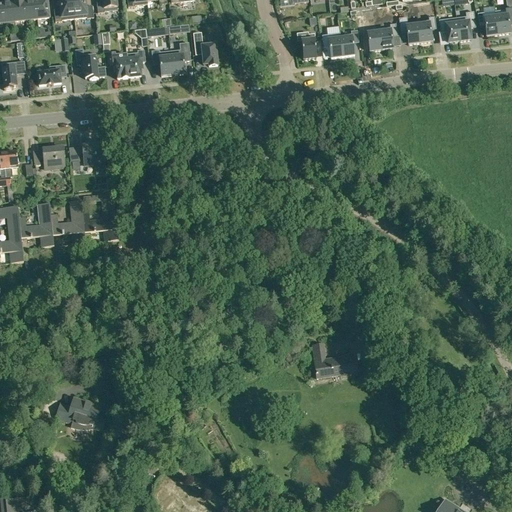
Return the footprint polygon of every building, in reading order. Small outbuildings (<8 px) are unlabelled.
[(62,22),(74,21),(71,0),(58,0),(60,11),(54,11),(55,24),(62,23),(62,22)] [(84,0),(71,0),(74,21),(87,19),(87,20),(94,19),(92,7),(86,8),(84,0)] [(102,0),(103,2),(96,3),(98,15),(104,14),(104,13),(117,12),(116,0),(102,0)] [(126,0),(128,9),(135,8),(134,7),(147,6),(147,3),(146,0),(126,0)] [(47,1),(35,2),(37,21),(49,19),(47,1)] [(14,23),(26,22),(24,2),(12,3),(14,23)] [(26,22),(37,21),(35,2),(24,3),(24,2),(26,22)] [(12,5),(1,6),(3,27),(4,27),(4,24),(14,23),(12,3),(12,5)] [(511,10),(495,13),(495,15),(498,37),(510,35),(508,23),(511,22),(511,10)] [(456,19),(459,43),(471,42),(470,30),(475,29),(473,13),(465,14),(466,18),(456,19)] [(486,38),(498,37),(495,15),(484,17),(483,14),(477,15),(479,27),(485,26),(486,38)] [(417,23),(420,45),(432,43),(430,31),(436,30),(434,18),(428,19),(429,22),(417,23)] [(420,45),(417,23),(407,25),(407,19),(399,20),(401,35),(406,34),(408,46),(420,45)] [(459,43),(456,19),(439,22),(440,34),(446,33),(447,45),(459,43)] [(170,20),(161,21),(162,28),(171,27),(170,20)] [(378,30),(381,52),(393,50),(391,38),(397,37),(396,25),(390,26),(390,29),(378,30)] [(169,36),(178,35),(177,28),(168,29),(169,36)] [(159,37),(158,29),(146,31),(147,39),(159,37)] [(381,52),(378,30),(367,32),(369,53),(381,52)] [(202,45),(201,34),(193,35),(195,57),(202,56),(203,66),(209,66),(209,68),(218,67),(215,46),(213,46),(213,44),(202,45)] [(302,41),(304,61),(317,60),(315,41),(316,41),(315,35),(309,36),(310,41),(302,41)] [(340,37),(340,35),(322,37),(323,49),(329,48),(331,60),(342,58),(340,37)] [(340,37),(342,58),(354,57),(352,36),(340,37)] [(67,41),(60,42),(61,53),(62,54),(69,53),(67,41)] [(180,52),(170,53),(173,77),(185,75),(183,63),(190,63),(188,44),(179,45),(180,52)] [(98,79),(106,78),(105,68),(97,69),(95,55),(83,56),(83,51),(75,52),(77,67),(81,67),(82,74),(84,73),(85,80),(89,80),(89,82),(98,81),(98,79)] [(126,56),(129,79),(141,78),(140,71),(142,71),(142,64),(145,64),(144,52),(137,52),(137,54),(126,56)] [(173,77),(170,53),(159,54),(159,52),(151,53),(153,67),(160,66),(160,67),(160,70),(161,78),(173,77)] [(129,79),(126,56),(115,57),(115,55),(108,56),(110,67),(113,67),(114,74),(116,74),(117,81),(129,79)] [(13,88),(17,88),(16,76),(26,75),(24,63),(1,66),(4,91),(13,90),(13,88)] [(39,87),(61,85),(60,79),(66,78),(65,67),(49,68),(49,73),(37,74),(39,87)] [(104,165),(102,145),(82,146),(82,148),(69,149),(70,163),(80,162),(80,156),(83,156),(85,167),(104,165)] [(64,169),(62,149),(42,150),(42,152),(33,153),(34,167),(40,166),(39,160),(43,160),(44,171),(64,169)] [(12,191),(11,185),(10,169),(18,168),(16,153),(3,154),(7,186),(7,191),(12,191)] [(33,176),(32,170),(32,166),(25,166),(26,177),(33,176)] [(88,213),(82,214),(84,234),(104,232),(105,242),(117,241),(113,199),(102,200),(104,222),(89,223),(88,213)] [(50,217),(52,237),(72,235),(73,246),(85,244),(84,234),(82,214),(81,202),(70,203),(72,225),(58,226),(57,216),(50,217)] [(25,219),(18,220),(21,240),(41,238),(42,248),(53,247),(52,237),(50,217),(49,205),(38,206),(40,227),(26,229),(25,219)] [(23,263),(22,250),(21,240),(18,220),(17,207),(0,208),(0,217),(7,217),(10,243),(0,244),(0,254),(10,253),(11,264),(23,263)] [(301,385),(358,360),(352,346),(295,371),(301,385)] [(72,424),(71,427),(73,428),(76,428),(77,429),(79,429),(82,429),(84,429),(86,429),(88,429),(91,428),(91,429),(101,432),(105,421),(96,418),(99,409),(73,401),(70,408),(60,405),(55,419),(72,424)] [(6,511),(16,511),(16,510),(33,508),(32,498),(0,501),(1,511),(6,511)] [(445,500),(437,511),(458,511),(457,511),(459,509),(445,500)]
